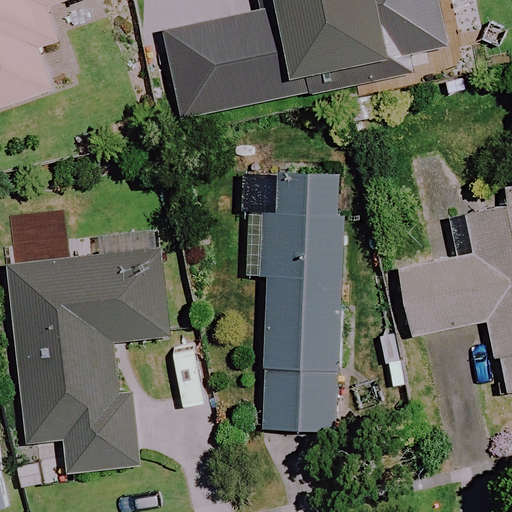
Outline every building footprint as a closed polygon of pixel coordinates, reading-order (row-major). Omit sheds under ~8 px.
[(0,0),(0,109),(56,91),(42,48),(62,42),(50,6),(68,0),(0,0)] [(415,71),(411,53),(445,46),(435,0),(262,0),(265,12),(283,8),(288,31),(269,35),(279,82),(282,98),(415,71)] [(341,219),(343,175),(255,170),(250,270),(273,272),(265,427),(337,431),(348,219),(341,219)] [(511,394),(511,187),(510,188),(511,196),(511,205),(471,214),(480,254),(405,270),(419,336),(495,320),(511,395),(511,394)] [(180,336),(169,230),(84,239),(86,261),(12,269),(30,444),(71,440),(74,474),(143,467),(135,394),(123,396),(118,342),(180,336)] [(0,510),(10,509),(0,448),(0,510)]
